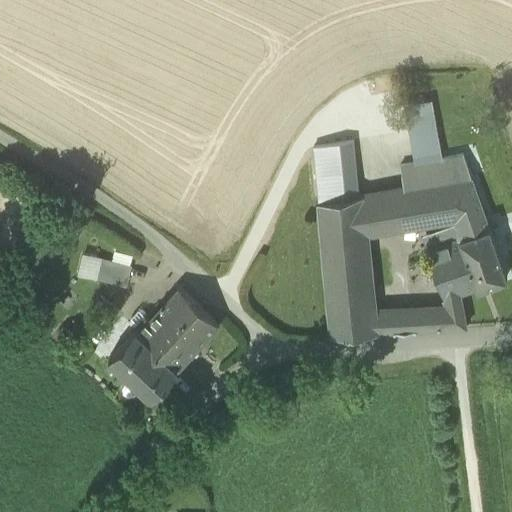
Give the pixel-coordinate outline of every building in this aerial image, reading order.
[(408,112),(415,155),(435,152),(428,109),(408,112)] [(314,146),(319,202),(361,195),(354,139),(314,146)] [(401,164),(405,187),(472,175),(464,153),(401,164)] [(489,226),(472,175),(405,187),(378,192),(384,231),(453,218),(454,224),(458,223),(461,236),(489,226)] [(378,192),(363,194),(367,233),(384,231),(378,192)] [(332,334),(377,331),(375,309),(367,233),(363,194),(361,195),(319,202),(332,334)] [(427,248),(444,298),(461,292),(507,276),(489,226),(461,236),(427,248)] [(114,251),(111,260),(129,265),(132,255),(114,251)] [(101,257),(82,253),(77,274),(96,279),(101,258),(101,257)] [(101,258),(96,279),(124,286),(129,265),(111,260),(101,258)] [(150,320),(145,315),(137,324),(137,323),(133,327),(135,329),(177,368),(218,323),(180,288),(150,320)] [(447,305),(410,307),(412,329),(466,325),(461,292),(444,298),(447,305)] [(410,307),(395,308),(397,330),(412,329),(410,307)] [(377,331),(397,330),(395,308),(375,309),(377,331)] [(131,318),(137,323),(137,324),(145,315),(139,309),(131,318)] [(151,396),(177,368),(135,329),(109,357),(151,396)]
